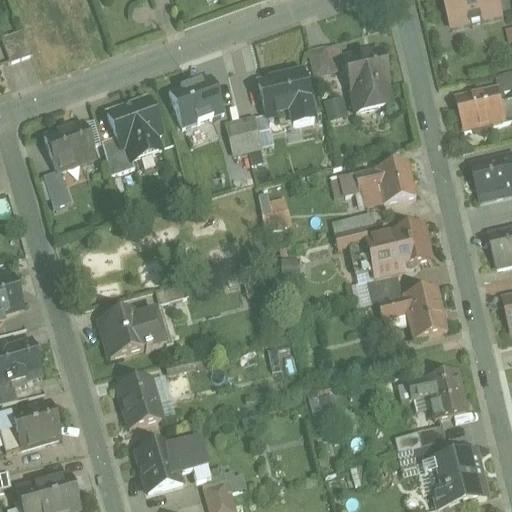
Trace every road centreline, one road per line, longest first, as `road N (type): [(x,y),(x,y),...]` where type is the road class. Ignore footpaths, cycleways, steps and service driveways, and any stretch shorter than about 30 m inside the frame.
road 1 (residential): [(511,468),(404,0)]
road 2 (residential): [(115,511),(0,116)]
road 3 (residential): [(326,0),(0,114)]
